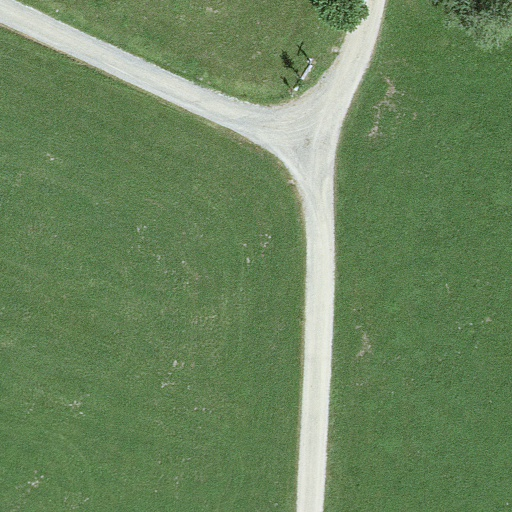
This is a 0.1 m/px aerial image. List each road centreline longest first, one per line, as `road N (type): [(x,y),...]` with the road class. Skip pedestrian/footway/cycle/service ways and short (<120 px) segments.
road 1 (track): [(312,511),(325,253),(306,152)]
road 2 (track): [(0,11),(306,152)]
road 3 (track): [(376,0),(306,152)]
